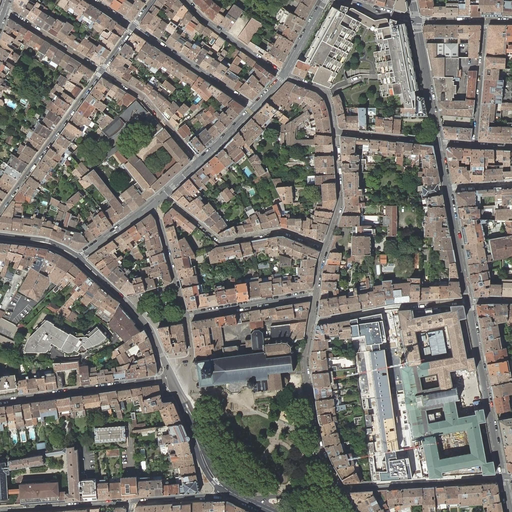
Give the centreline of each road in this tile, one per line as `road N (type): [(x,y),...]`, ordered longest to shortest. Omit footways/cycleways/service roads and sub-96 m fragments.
road 1 (residential): [(162,194),(221,241),(284,231),(326,247)]
road 2 (tertiary): [(469,300),(502,477)]
road 3 (residential): [(340,487),(312,424),(304,360),(311,319)]
road 4 (residential): [(101,70),(0,212)]
road 5 (residential): [(340,487),(502,477)]
road 6 (residential): [(469,300),(311,319)]
road 7 (tertiary): [(0,400),(157,379)]
road 8 (residential): [(133,26),(254,107)]
road 9 (residential): [(199,161),(141,95),(101,70)]
road 10 (residential): [(0,510),(132,501)]
road 11 (tertiary): [(239,494),(209,468),(174,384)]
road 12 (residential): [(314,295),(185,316)]
road 13 (residential): [(483,20),(474,144)]
road 14 (tertiary): [(416,20),(439,141)]
road 15 (residential): [(283,74),(185,0)]
